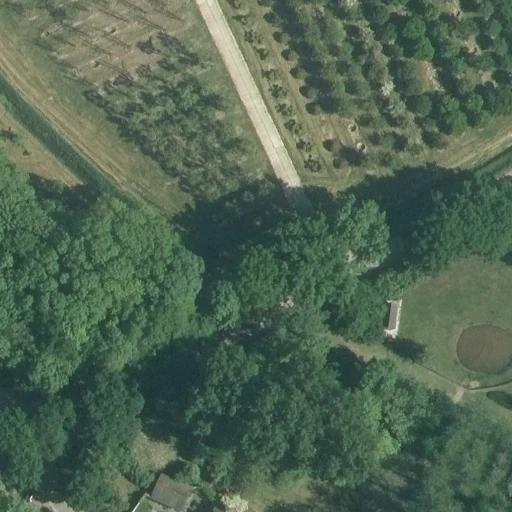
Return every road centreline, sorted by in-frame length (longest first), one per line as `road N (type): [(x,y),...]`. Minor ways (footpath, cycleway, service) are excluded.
road 1 (tertiary): [(22,402),(133,382),(241,336),(511,183)]
road 2 (tertiary): [(73,511),(30,466),(22,402)]
